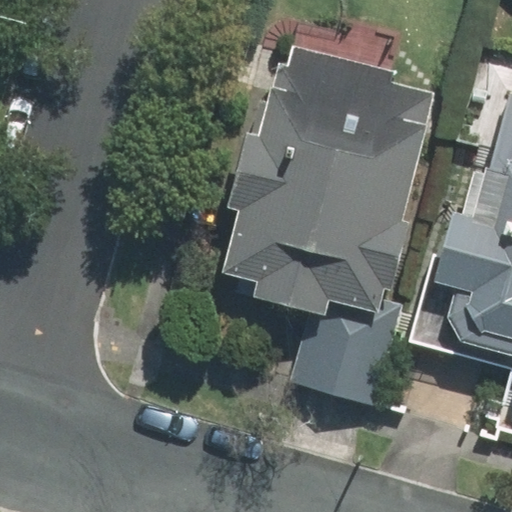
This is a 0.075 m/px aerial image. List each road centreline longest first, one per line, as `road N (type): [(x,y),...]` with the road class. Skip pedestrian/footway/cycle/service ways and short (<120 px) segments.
road 1 (residential): [(1,431),(115,0)]
road 2 (residential): [(269,511),(1,431)]
